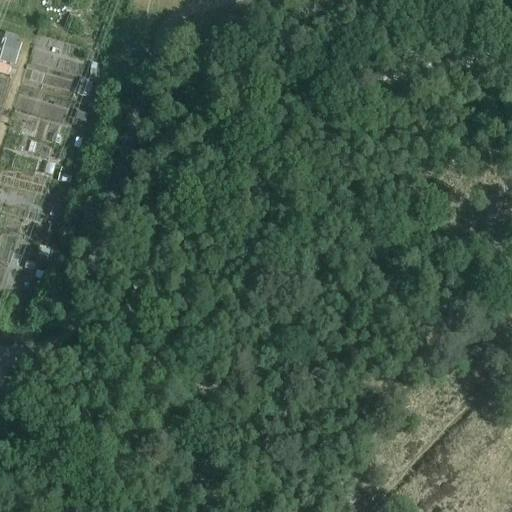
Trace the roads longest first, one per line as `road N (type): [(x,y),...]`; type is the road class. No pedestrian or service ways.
road 1 (track): [(511,57),(318,93),(199,153),(158,212),(122,356)]
road 2 (track): [(122,356),(68,511)]
